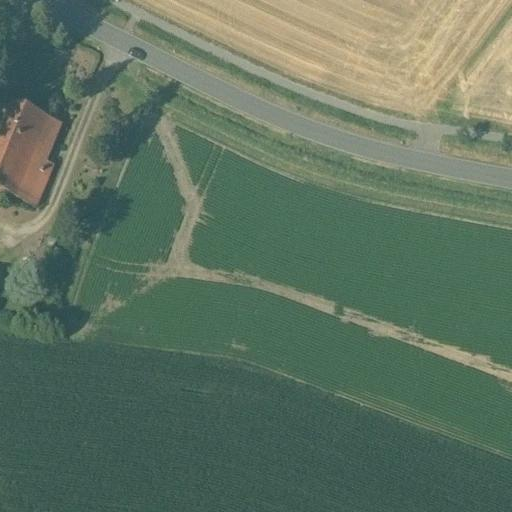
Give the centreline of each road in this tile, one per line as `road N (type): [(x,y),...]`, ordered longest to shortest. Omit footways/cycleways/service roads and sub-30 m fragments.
road 1 (tertiary): [(40,0),(334,138),(511,180)]
road 2 (unknown): [(128,44),(39,230)]
